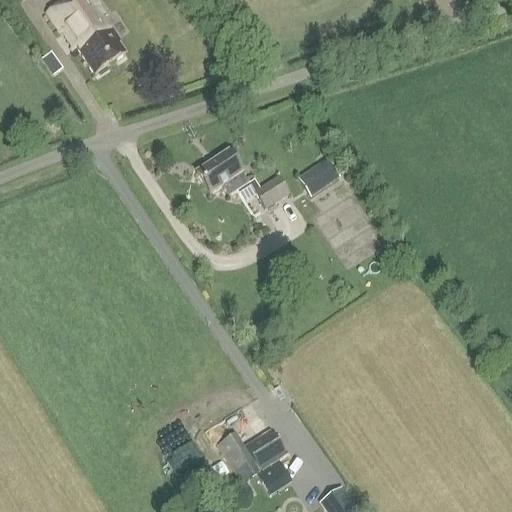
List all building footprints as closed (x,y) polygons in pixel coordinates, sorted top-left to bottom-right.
[(118,48),(121,45),(111,31),(112,30),(103,18),(107,16),(95,0),(66,0),(43,17),(71,55),(76,51),(94,77),(123,56),(118,48)] [(62,70),(50,54),(41,61),(52,77),(62,70)] [(222,190),(228,199),(249,186),(228,154),(196,175),(211,197),(222,190)] [(334,156),(296,181),(310,201),(339,181),(338,179),(346,173),(334,156)] [(289,196),(277,178),(252,195),(264,213),(289,196)] [(216,447),(233,476),(240,487),(286,458),(270,432),(243,449),(234,436),(216,447)] [(281,468),(259,482),(269,497),(291,484),(281,468)] [(355,511),(340,490),(318,506),(322,511),(355,511)]
